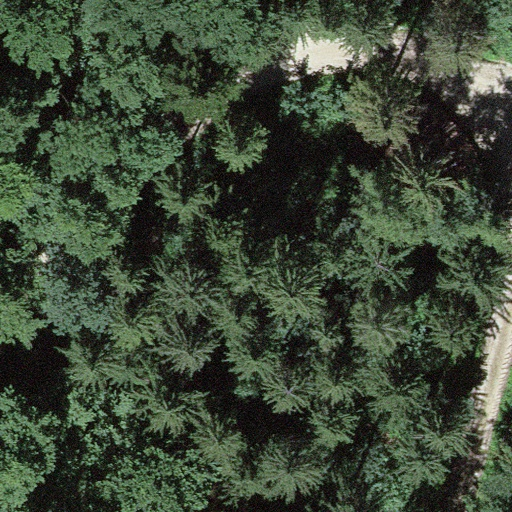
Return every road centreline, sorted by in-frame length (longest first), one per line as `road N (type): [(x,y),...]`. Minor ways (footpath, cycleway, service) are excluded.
road 1 (track): [(0,292),(207,85),(326,38),(511,115)]
road 2 (track): [(511,298),(446,511)]
